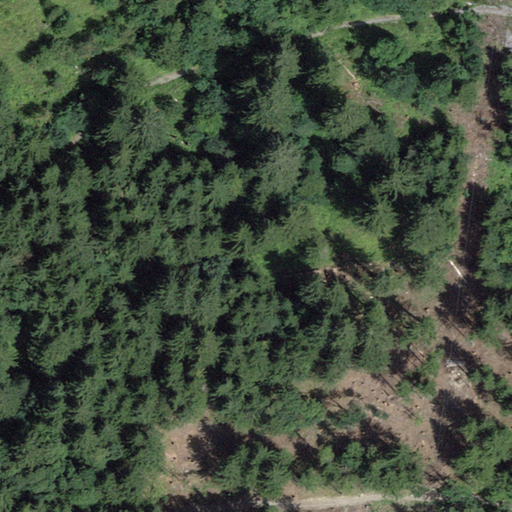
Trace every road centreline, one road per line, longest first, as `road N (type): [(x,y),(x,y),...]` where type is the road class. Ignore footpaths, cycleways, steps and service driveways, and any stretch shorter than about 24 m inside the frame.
road 1 (track): [(0,189),(46,168),(108,109),(164,78),(301,34),(454,10),(511,12)]
road 2 (track): [(511,507),(403,494),(7,511)]
